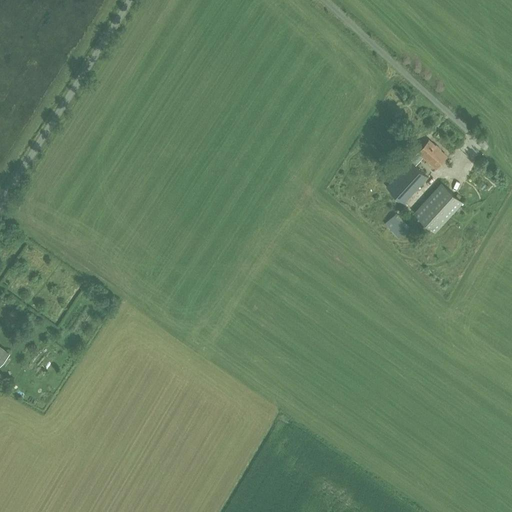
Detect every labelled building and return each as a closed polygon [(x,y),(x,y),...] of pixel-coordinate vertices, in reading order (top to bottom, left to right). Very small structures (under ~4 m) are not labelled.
[(418,152),(436,168),(447,156),(440,150),(440,149),(436,145),(435,146),(429,140),(418,152)] [(428,176),(410,160),(386,186),(404,202),(428,176)] [(462,202),(442,183),(414,212),(435,231),(462,202)] [(410,228),(396,212),(385,223),(387,225),(399,238),(410,228)] [(0,365),(9,354),(0,346),(0,365)]
